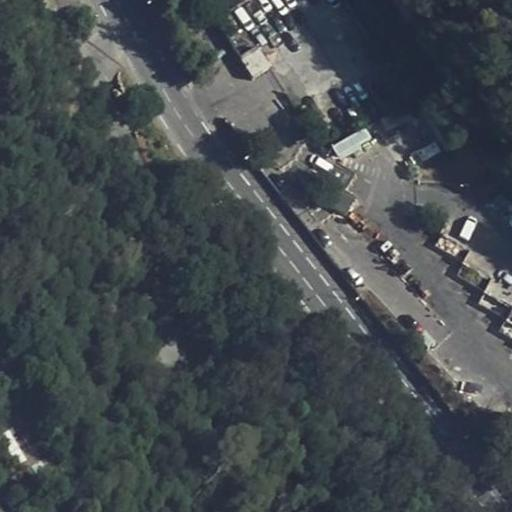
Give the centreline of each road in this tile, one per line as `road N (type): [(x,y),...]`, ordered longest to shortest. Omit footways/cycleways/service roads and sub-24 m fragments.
road 1 (residential): [(127,19),(92,53),(201,332),(184,346),(162,334),(44,167),(0,120)]
road 2 (secondary): [(127,19),(213,157),(492,511)]
road 3 (unknown): [(303,269),(341,256),(387,263),(456,328),(511,400)]
